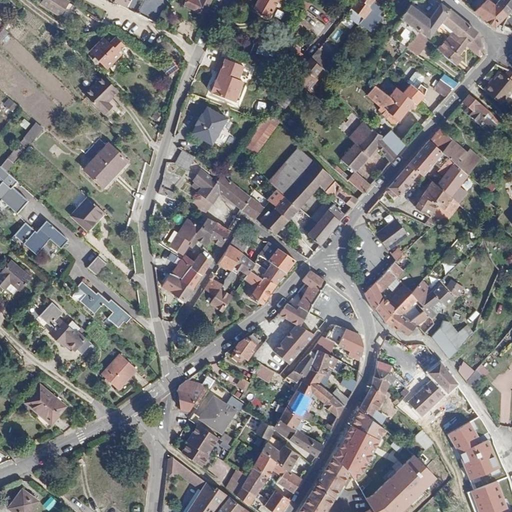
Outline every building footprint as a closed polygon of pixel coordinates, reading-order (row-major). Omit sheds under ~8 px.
[(72,4),(66,0),(45,0),(43,4),(63,17),(72,4)] [(203,15),(210,0),(186,0),(184,6),(203,15)] [(229,0),(228,0),(227,3),(240,9),(241,6),(233,2),(229,0)] [(278,0),(257,0),(253,8),(268,17),(274,5),(279,0),(278,0)] [(302,16),(305,11),(308,6),(300,1),(299,0),(292,8),(302,16)] [(363,19),(364,18),(371,10),(368,8),(373,1),(373,0),(357,0),(351,9),(363,19)] [(489,0),(488,0),(475,12),(482,17),(481,18),(495,27),(506,15),(497,6),(489,0)] [(511,0),(501,0),(497,6),(506,15),(511,7),(511,0)] [(375,28),(380,22),(387,13),(373,1),(368,8),(371,10),(364,18),(375,28)] [(405,48),(416,56),(428,40),(440,23),(448,11),(439,3),(428,20),(408,6),(399,19),(401,21),(417,33),(405,48)] [(474,54),(480,59),(482,57),(481,48),(472,30),(450,10),(448,11),(440,23),(451,32),(447,36),(448,37),(437,50),(444,58),(454,66),(462,58),(458,55),(466,45),(474,54)] [(408,42),(415,33),(407,27),(400,36),(408,42)] [(110,32),(103,39),(109,44),(115,37),(110,32)] [(109,44),(103,39),(91,52),(108,68),(120,55),(118,51),(123,47),(124,46),(115,37),(109,44)] [(118,51),(120,55),(122,56),(127,51),(123,47),(118,51)] [(309,58),(321,68),(324,70),(332,59),(318,48),(309,58)] [(210,92),(209,94),(234,103),(242,83),(237,81),(243,67),(219,58),(213,72),(218,74),(216,82),(214,81),(214,83),(210,84),(209,88),(210,92)] [(306,62),(293,79),(305,88),(321,68),(309,58),(306,62)] [(166,77),(177,67),(172,61),(161,70),(166,77)] [(511,72),(507,71),(503,75),(511,82),(511,72)] [(489,83),(481,90),(500,106),(511,90),(511,82),(503,75),(500,73),(493,81),(490,84),(489,83)] [(459,83),(446,74),(435,89),(445,96),(459,83)] [(91,86),(107,101),(116,91),(101,75),(91,86)] [(415,105),(417,102),(424,95),(425,88),(420,84),(414,90),(408,85),(401,93),(415,105)] [(106,102),(107,101),(91,86),(83,95),(103,114),(110,107),(106,102)] [(374,87),(366,96),(374,102),(371,105),(392,124),(396,124),(409,108),(413,111),(417,107),(415,105),(401,93),(396,89),(387,99),(374,87)] [(485,111),(468,96),(461,104),(466,108),(463,113),(488,133),(497,123),(485,111)] [(4,103),(12,112),(18,106),(9,97),(4,103)] [(190,134),(210,146),(225,120),(206,108),(201,116),(199,115),(194,125),(195,127),(190,134)] [(262,121),(242,148),(248,153),(273,120),(267,114),(266,115),(262,121)] [(38,122),(24,136),(32,143),(45,129),(38,122)] [(340,160),(355,174),(369,158),(377,150),(389,164),(395,157),(380,141),(381,138),(376,135),(365,124),(350,140),(354,143),(340,160)] [(450,141),(438,131),(428,141),(429,142),(439,153),(440,153),(450,141)] [(380,141),(395,157),(405,146),(390,132),(380,141)] [(465,154),(450,141),(440,153),(450,163),(466,175),(479,158),(469,150),(465,154)] [(439,153),(429,142),(408,166),(422,176),(431,164),(430,163),(439,153)] [(86,169),(104,186),(126,163),(108,145),(86,169)] [(194,159),(182,152),(175,165),(187,171),(194,159)] [(274,190),(284,199),(314,163),(304,155),(274,190)] [(263,223),(261,226),(275,236),(289,221),(288,220),(319,185),(333,198),(335,195),(342,189),(335,183),(314,163),(284,199),(270,216),(268,214),(261,222),(263,223)] [(450,197),(466,175),(450,163),(447,166),(450,168),(436,186),(450,197)] [(194,202),(189,209),(197,214),(203,217),(217,195),(223,197),(230,204),(240,212),(249,198),(220,176),(215,182),(193,166),(188,175),(194,179),(191,183),(199,188),(195,194),(198,196),(194,202)] [(387,190),(395,196),(397,198),(416,176),(419,178),(422,176),(408,166),(387,190)] [(12,188),(17,182),(0,167),(0,182),(1,183),(0,183),(0,201),(1,201),(15,214),(27,202),(12,188)] [(101,188),(104,186),(86,169),(83,171),(101,188)] [(355,174),(348,183),(362,196),(370,187),(355,174)] [(437,205),(443,210),(452,199),(450,197),(436,186),(431,183),(422,196),(415,208),(429,217),(437,205)] [(342,189),(335,195),(351,209),(357,202),(342,189)] [(387,190),(384,194),(391,200),(395,196),(387,190)] [(173,193),(170,200),(189,209),(194,202),(173,193)] [(249,198),(240,212),(255,222),(263,209),(249,198)] [(84,223),(91,228),(104,214),(88,199),(75,213),(84,223)] [(451,216),(459,205),(452,199),(443,210),(451,216)] [(302,230),(308,236),(333,206),(335,204),(334,202),(331,205),(329,203),(326,201),(302,230)] [(308,236),(319,247),(330,233),(344,217),(333,206),(308,236)] [(72,217),(81,226),(84,223),(75,213),(72,217)] [(187,215),(184,220),(165,245),(171,249),(180,257),(188,246),(192,249),(196,241),(206,249),(209,246),(211,243),(207,241),(216,224),(206,221),(202,226),(193,218),(193,219),(187,215)] [(37,232),(25,222),(14,235),(37,255),(51,239),(61,248),(69,240),(47,220),(37,232)] [(216,224),(228,231),(229,229),(217,221),(216,224)] [(376,236),(387,251),(408,236),(397,221),(376,236)] [(88,232),(91,228),(84,223),(81,226),(88,232)] [(211,243),(218,247),(221,249),(230,233),(228,231),(216,224),(207,241),(211,243)] [(233,240),(229,247),(240,255),(245,248),(233,240)] [(270,264),(285,273),(294,263),(267,243),(266,244),(259,257),(270,264)] [(210,279),(203,291),(213,297),(209,304),(222,313),(232,298),(233,296),(230,294),(229,296),(223,293),(226,288),(229,290),(231,287),(229,285),(237,271),(245,277),(249,272),(253,265),(240,255),(229,247),(217,266),(219,267),(229,273),(223,281),(222,287),(210,279)] [(190,268),(201,276),(209,263),(200,255),(192,264),(190,268)] [(184,257),(170,275),(181,280),(190,268),(192,264),(184,257)] [(88,270),(96,276),(105,265),(98,258),(88,270)] [(10,283),(19,290),(30,278),(11,262),(0,274),(0,285),(5,290),(10,283)] [(260,280),(262,277),(264,274),(256,268),(257,266),(254,263),(253,265),(249,272),(260,280)] [(262,277),(276,286),(281,279),(285,273),(270,264),(264,274),(262,277)] [(393,264),(373,284),(379,294),(387,286),(394,278),(395,279),(401,272),(393,264)] [(162,287),(183,304),(184,305),(193,291),(192,290),(201,276),(190,268),(181,280),(170,275),(162,287)] [(247,297),(262,306),(276,286),(262,277),(260,280),(249,272),(245,277),(244,279),(253,286),(247,297)] [(309,312),(325,282),(310,272),(302,281),(305,284),(309,287),(298,306),(299,307),(309,312)] [(391,301),(397,307),(411,294),(395,279),(394,278),(387,286),(397,296),(391,301)] [(417,304),(431,290),(423,280),(411,294),(397,307),(385,322),(397,332),(407,319),(403,316),(416,303),(417,304)] [(104,319),(115,328),(120,321),(123,324),(128,317),(108,299),(105,301),(95,292),(93,294),(79,281),(74,288),(82,295),(77,301),(91,313),(100,304),(110,312),(104,319)] [(462,287),(456,283),(450,291),(457,295),(462,287)] [(375,310),(385,322),(397,307),(391,301),(388,305),(381,297),(379,294),(373,284),(363,295),(372,312),(375,310)] [(442,285),(433,293),(439,301),(445,306),(446,306),(446,299),(449,293),(442,285)] [(433,293),(431,290),(417,304),(421,310),(424,312),(428,317),(431,322),(435,320),(433,317),(435,314),(430,308),(439,301),(433,293)] [(430,308),(435,314),(445,306),(439,301),(430,308)] [(297,310),(288,304),(287,303),(279,315),(289,321),(297,310)] [(300,327),(309,312),(299,307),(297,310),(289,321),(296,325),(300,327)] [(407,336),(415,328),(428,317),(424,312),(421,315),(411,323),(407,319),(397,332),(407,336)] [(57,325),(61,321),(55,315),(52,320),(57,325)] [(81,340),(61,321),(57,325),(50,333),(63,346),(66,342),(74,349),(81,340)] [(288,335),(296,325),(289,321),(286,326),(271,343),(268,347),(274,352),(288,335)] [(432,338),(439,347),(453,332),(454,329),(448,322),(442,321),(441,327),(439,330),(432,338)] [(426,332),(432,338),(439,330),(433,324),(433,325),(426,332)] [(314,335),(300,327),(296,325),(288,335),(303,348),(314,335)] [(346,329),(337,325),(333,333),(342,337),(346,329)] [(439,347),(449,360),(469,337),(463,328),(457,333),(454,329),(453,332),(439,347)] [(342,337),(338,345),(362,356),(363,346),(361,337),(359,335),(356,333),(346,329),(342,337)] [(332,332),(328,340),(338,345),(342,337),(333,333),(332,332)] [(288,364),(303,348),(288,335),(274,352),(288,364)] [(243,340),(231,349),(247,360),(251,355),(250,354),(256,346),(249,341),(247,343),(243,340)] [(328,340),(322,353),(337,360),(359,372),(362,356),(338,345),(328,340)] [(318,351),(314,360),(329,366),(329,367),(333,369),(337,360),(322,353),(318,351)] [(116,390),(135,369),(120,355),(100,376),(116,390)] [(308,356),(294,371),(304,377),(310,369),(314,360),(308,356)] [(304,377),(302,381),(316,389),(319,384),(324,376),(329,367),(329,366),(314,360),(310,369),(304,377)] [(391,366),(377,360),(374,376),(388,380),(390,386),(397,380),(389,373),(391,366)] [(468,379),(475,370),(465,362),(458,370),(468,379)] [(422,417),(457,384),(440,363),(428,373),(433,379),(408,403),(422,417)] [(270,383),(277,372),(262,364),(256,375),(270,383)] [(482,364),(477,370),(485,377),(490,371),(482,364)] [(340,385),(352,392),(357,382),(345,374),(340,385)] [(466,381),(470,387),(477,379),(472,374),(466,381)] [(388,380),(374,376),(373,383),(359,408),(381,425),(387,417),(378,410),(390,386),(388,380)] [(237,386),(246,391),(251,383),(242,378),(237,386)] [(193,406),(206,387),(206,385),(187,381),(179,386),(177,392),(180,410),(189,412),(193,406)] [(302,381),(297,389),(285,408),(302,416),(307,419),(310,413),(305,411),(314,394),(316,389),(302,381)] [(319,384),(316,389),(314,394),(324,403),(323,406),(338,418),(344,406),(331,394),(319,384)] [(42,414),(54,422),(66,404),(40,385),(26,404),(42,414)] [(196,408),(210,389),(206,387),(193,406),(196,408)] [(237,408),(240,410),(243,405),(232,397),(227,405),(216,397),(202,419),(221,431),(227,423),(229,425),(232,418),(231,417),(234,412),(237,408)] [(302,416),(285,408),(279,420),(295,430),(302,416)] [(381,425),(359,408),(350,424),(365,432),(381,440),(384,427),(381,425)] [(50,427),(54,422),(42,414),(38,418),(50,427)] [(295,430),(279,420),(274,429),(285,438),(316,458),(323,445),(320,444),(305,435),(295,430)] [(270,436),(274,429),(261,421),(255,433),(264,439),(267,441),(270,436)] [(365,432),(350,424),(334,457),(349,474),(354,479),(363,472),(381,440),(365,432)] [(209,453),(219,438),(198,425),(188,439),(190,441),(182,454),(202,468),(211,454),(209,453)] [(425,451),(433,443),(421,430),(413,438),(425,451)] [(307,431),(305,435),(320,444),(322,439),(307,431)] [(400,463),(410,451),(397,439),(386,451),(400,463)] [(299,455),(281,444),(279,446),(281,448),(279,451),(267,442),(262,452),(277,463),(286,469),(290,472),(299,455)] [(277,463),(262,452),(249,474),(242,487),(256,496),(258,493),(272,472),(277,463)] [(385,495),(374,504),(378,511),(409,511),(446,476),(420,452),(399,473),(379,489),(385,495)] [(325,511),(349,474),(334,457),(328,469),(327,469),(311,494),(300,511),(325,511)] [(272,472),(280,479),(286,469),(277,463),(272,472)] [(242,487),(249,474),(239,468),(228,487),(226,489),(236,496),(242,487)] [(302,480),(300,479),(290,472),(286,469),(280,479),(277,483),(293,494),(302,480)] [(214,489),(205,482),(184,511),(248,511),(215,487),(214,489)] [(236,496),(250,506),(255,498),(256,496),(242,487),(236,496)] [(31,511),(39,502),(23,489),(8,509),(12,511),(31,511)] [(282,511),(290,501),(289,500),(275,490),(271,497),(268,501),(265,506),(264,506),(272,511),(282,511)] [(255,498),(265,506),(268,501),(265,499),(258,493),(256,496),(255,498)] [(44,504),(49,510),(58,502),(52,496),(44,504)]
